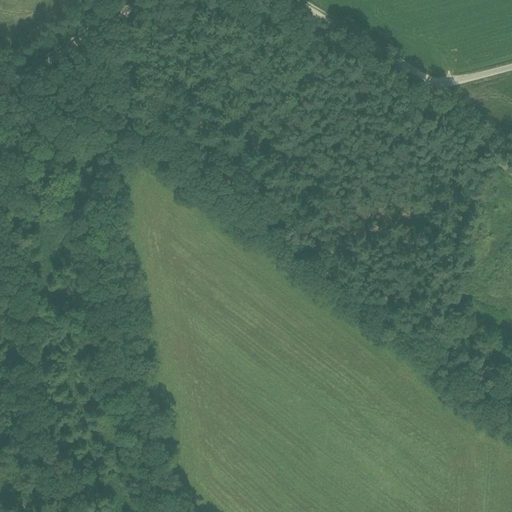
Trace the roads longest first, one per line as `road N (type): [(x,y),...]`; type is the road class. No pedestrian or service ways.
road 1 (track): [(0,93),(131,9)]
road 2 (track): [(287,0),(411,71)]
road 3 (track): [(511,172),(429,108),(429,83)]
